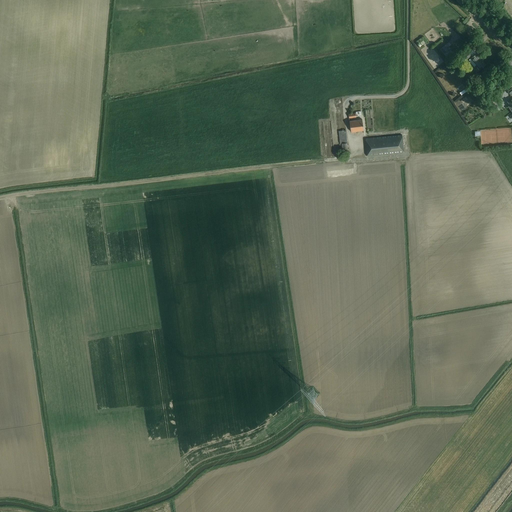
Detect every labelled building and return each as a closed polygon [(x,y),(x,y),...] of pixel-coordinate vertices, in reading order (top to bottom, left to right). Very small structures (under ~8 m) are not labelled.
[(445,48),(440,51),(444,58),(449,56),(445,48)] [(465,61),(471,55),(468,52),(462,57),(465,61)] [(477,53),(473,56),(471,58),(477,65),(473,68),(476,73),(480,69),(482,68),(486,65),(483,61),(484,61),(483,61),(482,61),(479,57),(480,57),(477,53)] [(460,96),(466,92),(461,87),(456,91),(460,96)] [(362,119),(349,121),(351,132),(363,130),(362,119)] [(348,154),(346,130),(338,131),(340,146),(342,145),(343,155),(348,154)] [(404,153),(402,140),(402,135),(366,139),(367,157),(404,153)]
